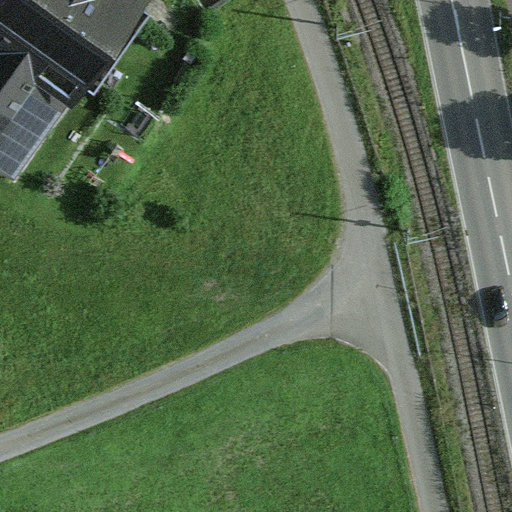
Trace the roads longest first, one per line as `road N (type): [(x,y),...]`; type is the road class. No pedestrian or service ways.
road 1 (track): [(426,511),(324,86),(288,0)]
road 2 (track): [(0,447),(376,293)]
road 3 (primary): [(453,0),(511,283)]
